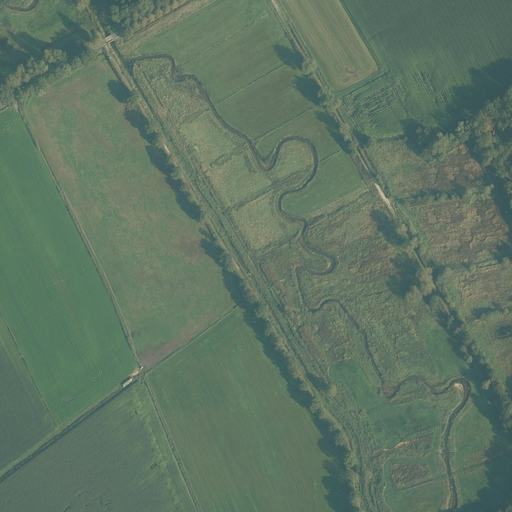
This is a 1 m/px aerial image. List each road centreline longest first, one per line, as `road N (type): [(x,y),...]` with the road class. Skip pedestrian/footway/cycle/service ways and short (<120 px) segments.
road 1 (track): [(361,511),(342,428),(315,400),(102,43)]
road 2 (unclassified): [(177,0),(0,104)]
